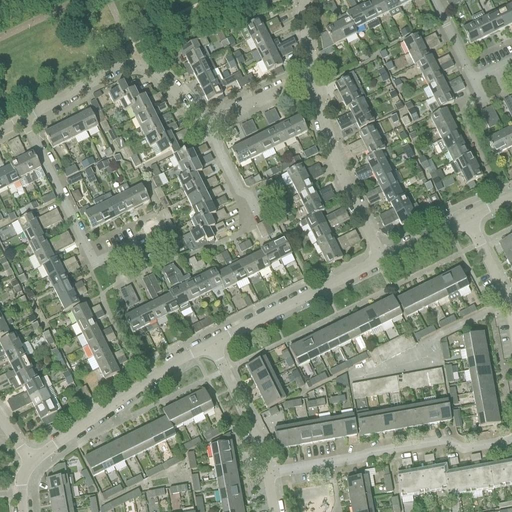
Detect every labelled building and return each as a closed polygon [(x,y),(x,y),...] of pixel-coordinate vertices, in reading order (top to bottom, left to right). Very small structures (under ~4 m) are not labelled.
[(353,12),(345,16),(347,20),(348,20),(353,31),(354,31),(365,26),(357,10),(352,0),(345,0),(346,1),(347,1),(351,9),(353,12)] [(376,0),(368,4),(376,20),(387,14),(380,0),(376,0)] [(380,0),(387,14),(398,9),(394,0),(380,0)] [(394,0),(398,9),(410,3),(408,0),(394,0)] [(451,0),(446,3),(449,8),(462,2),(461,0),(451,0)] [(332,2),(326,5),(337,25),(344,41),(356,35),(354,31),(353,31),(348,20),(347,20),(345,16),(339,19),(338,16),(339,16),(332,2)] [(357,10),(365,26),(368,32),(379,27),(376,20),(368,4),(357,10)] [(511,17),(507,8),(496,13),(504,29),(511,25),(511,17)] [(496,13),(485,19),(492,35),(504,29),(496,13)] [(276,19),(262,26),(259,21),(244,28),(250,40),(269,30),(279,25),(276,19)] [(485,19),(473,25),(481,41),(492,35),(485,19)] [(318,54),(321,60),(334,53),(331,48),(344,41),(337,25),(336,26),(325,31),(326,34),(320,37),(322,52),(318,54)] [(481,41),(473,25),(462,30),(469,46),(481,41)] [(244,42),(250,40),(244,28),(239,31),(244,42)] [(250,40),(256,51),(270,44),(267,38),(272,36),(269,30),(250,40)] [(215,34),(220,44),(226,41),(221,31),(215,34)] [(402,43),(408,55),(427,45),(425,40),(420,42),(417,36),(402,43)] [(183,66),(186,71),(205,62),(209,60),(203,49),(208,46),(204,38),(179,51),(183,59),(185,58),(188,64),(184,66),(183,66)] [(232,38),(226,41),(229,47),(235,44),(232,38)] [(270,44),(256,51),(261,62),(280,53),(296,45),(293,39),(288,42),(282,45),(280,47),(277,40),(270,44)] [(226,41),(220,44),(223,50),(226,48),(229,47),(226,41)] [(414,66),(416,65),(428,59),(428,58),(426,53),(430,51),(427,45),(408,55),(414,66)] [(379,55),(382,60),(387,57),(385,52),(379,55)] [(233,55),(236,61),(241,58),(238,53),(233,55)] [(280,53),(261,62),(267,74),(282,67),(279,60),(283,58),(280,53)] [(225,59),(227,65),(233,62),(230,57),(225,59)] [(416,65),(422,76),(440,67),(438,61),(433,64),(430,57),(428,58),(428,59),(416,65)] [(241,58),(236,61),(238,66),(244,64),(241,58)] [(422,76),(427,87),(442,80),(439,74),(454,67),(451,61),(440,67),(422,76)] [(193,75),(196,80),(210,73),(207,67),(205,62),(186,71),(188,77),(193,75)] [(233,62),(227,65),(230,70),(236,68),(233,62)] [(267,74),(261,62),(256,65),(262,76),(267,74)] [(385,66),(387,72),(393,69),(390,63),(385,66)] [(377,72),(380,78),(385,75),(382,69),(377,72)] [(194,88),(197,94),(220,82),(218,77),(213,79),(210,73),(196,80),(199,86),(194,88)] [(333,94),(335,100),(360,88),(352,73),(338,80),(340,84),(334,86),(337,92),(333,94)] [(235,81),(239,89),(245,87),(239,74),(233,76),(235,81)] [(220,82),(197,94),(200,99),(204,97),(207,103),(208,103),(222,96),(219,90),(223,88),(235,81),(233,76),(220,82)] [(244,79),(248,85),(253,83),(250,76),(244,79)] [(399,80),(393,83),(396,89),(401,86),(399,81),(399,80)] [(442,80),(427,87),(433,99),(452,89),(451,89),(451,87),(449,84),(444,86),(442,80)] [(119,102),(119,103),(124,101),(122,97),(134,91),(137,89),(134,82),(124,87),(122,83),(116,87),(118,90),(108,95),(113,105),(119,102)] [(463,84),(433,99),(435,104),(428,107),(431,114),(453,103),(450,97),(465,89),(463,84)] [(401,86),(396,89),(399,95),(404,92),(401,86)] [(346,109),(348,108),(362,101),(365,99),(360,88),(335,100),(338,105),(342,103),(346,109)] [(124,113),(130,110),(134,108),(132,103),(142,98),(139,92),(135,94),(134,91),(122,97),(124,101),(119,103),(124,113)] [(394,92),(388,95),(391,100),(397,98),(394,92)] [(222,96),(208,103),(210,106),(224,99),(222,96)] [(130,110),(135,120),(145,115),(143,111),(149,108),(153,106),(150,99),(146,101),(144,97),(142,98),(132,103),(134,108),(130,110)] [(511,117),(511,107),(507,98),(508,99),(502,101),(511,119),(511,117)] [(89,104),(95,115),(100,112),(95,101),(89,104)] [(336,121),(338,127),(368,112),(362,101),(348,108),(351,114),(336,121)] [(400,103),(394,106),(397,112),(403,109),(400,103)] [(410,103),(404,105),(407,112),(413,109),(410,103)] [(135,120),(140,130),(150,125),(148,121),(154,118),(158,116),(155,109),(151,111),(149,108),(143,111),(145,115),(135,120)] [(413,109),(407,112),(413,123),(418,120),(413,109)] [(430,118),(435,130),(451,122),(445,110),(430,118)] [(90,111),(78,117),(86,133),(97,127),(90,111)] [(100,112),(95,115),(98,121),(103,119),(104,119),(101,112),(100,112)] [(264,123),(273,122),(272,112),(263,113),(264,123)] [(368,112),(338,127),(341,132),(356,125),(359,131),(374,124),(368,112)] [(140,130),(144,139),(155,134),(153,130),(159,127),(169,122),(165,116),(156,121),(154,118),(148,121),(150,125),(140,130)] [(395,116),(390,119),(392,125),(398,122),(395,116)] [(78,117),(67,123),(75,139),(86,133),(78,117)] [(299,117),(287,123),(295,138),(307,133),(299,117)] [(401,120),(405,127),(410,124),(407,117),(401,120)] [(496,118),(491,120),(494,127),(499,125),(496,118)] [(494,127),(491,120),(485,123),(488,130),(494,127)] [(240,126),(246,139),(257,134),(251,121),(240,126)] [(105,122),(100,125),(103,131),(107,129),(108,128),(109,128),(105,122)] [(435,130),(441,141),(456,133),(451,122),(435,130)] [(67,123),(55,128),(63,144),(75,139),(67,123)] [(287,123),(276,128),(284,144),(295,138),(287,123)] [(150,148),(151,149),(159,144),(158,140),(169,135),(169,134),(177,130),(174,124),(160,131),(159,127),(153,130),(155,134),(144,139),(149,149),(150,148)] [(63,144),(55,128),(44,134),(52,150),(63,144)] [(276,128),(265,134),(273,150),(284,144),(276,128)] [(357,143),(359,149),(378,139),(373,128),(358,135),(361,141),(357,143)] [(511,135),(509,129),(498,135),(505,151),(511,147),(511,135)] [(111,131),(107,133),(111,140),(116,137),(113,130),(112,131),(111,131)] [(409,136),(411,141),(417,139),(414,133),(409,136)] [(441,155),(446,152),(462,145),(456,133),(441,141),(436,143),(441,155)] [(265,134),(253,140),(261,155),(273,150),(265,134)] [(407,139),(404,134),(398,136),(401,142),(407,139)] [(159,144),(151,149),(155,158),(160,156),(167,152),(168,152),(170,151),(172,154),(173,156),(179,153),(178,151),(176,148),(174,144),(178,142),(175,135),(171,137),(169,135),(158,140),(159,144)] [(505,151),(498,135),(486,140),(494,156),(505,151)] [(17,139),(12,141),(29,175),(33,183),(44,178),(32,153),(26,156),(17,139)] [(118,140),(115,142),(118,148),(123,146),(124,145),(120,139),(118,140)] [(366,152),(369,158),(380,153),(379,153),(384,150),(378,139),(359,149),(362,154),(366,152)] [(417,139),(411,141),(414,147),(419,144),(417,139)] [(253,140),(242,145),(250,161),(261,155),(253,140)] [(9,165),(10,167),(11,167),(17,181),(18,180),(19,183),(22,189),(33,183),(29,175),(12,141),(6,144),(15,162),(9,165)] [(250,161),(242,145),(231,151),(239,167),(250,161)] [(452,164),(454,163),(454,162),(467,156),(467,155),(462,145),(446,152),(452,164)] [(402,149),(405,155),(410,152),(407,146),(402,149)] [(125,149),(123,150),(126,157),(131,155),(131,154),(128,147),(128,148),(127,148),(125,149)] [(179,153),(173,156),(178,166),(188,161),(190,165),(196,162),(195,159),(198,157),(195,150),(191,152),(189,148),(179,153)] [(303,153),(306,160),(317,154),(314,148),(303,153)] [(103,153),(106,159),(112,156),(109,150),(103,153)] [(363,168),(366,173),(385,164),(380,153),(369,158),(365,160),(368,166),(363,168)] [(452,164),(449,166),(455,176),(460,174),(476,166),(470,154),(467,155),(467,156),(454,162),(454,163),(452,164)] [(118,156),(113,159),(116,164),(121,161),(118,156)] [(136,156),(130,158),(130,159),(135,168),(137,167),(140,166),(136,156)] [(297,157),(292,160),(295,166),(300,163),(297,157)] [(417,160),(420,165),(426,162),(423,157),(417,160)] [(178,166),(183,176),(187,174),(189,178),(201,172),(199,169),(206,165),(203,158),(196,162),(190,165),(188,161),(178,166)] [(0,159),(0,174),(7,188),(11,196),(16,193),(13,186),(19,183),(18,180),(17,181),(11,167),(10,167),(5,170),(0,159)] [(91,159),(86,161),(89,167),(94,164),(91,159)] [(295,166),(292,160),(286,163),(289,168),(295,166)] [(89,167),(86,161),(80,164),(83,170),(89,167)] [(107,161),(101,164),(104,170),(110,167),(107,161)] [(426,162),(420,165),(423,171),(428,168),(426,162)] [(104,170),(101,164),(96,167),(99,172),(104,170)] [(373,177),(376,183),(391,175),(385,164),(366,173),(369,179),(373,177)] [(63,172),(66,179),(78,173),(74,166),(63,172)] [(286,173),(292,185),(311,175),(308,170),(304,172),(301,166),(286,173)] [(476,166),(460,174),(465,185),(467,184),(472,182),(481,177),(476,166)] [(413,171),(416,177),(421,174),(418,168),(413,171)] [(157,169),(151,172),(154,178),(157,177),(160,175),(157,169)] [(275,169),(269,171),(272,177),(278,174),(275,169)] [(90,170),(84,173),(87,178),(93,175),(90,170)] [(272,177),(269,171),(264,174),(267,180),(272,177)] [(177,179),(182,189),(191,184),(194,188),(204,183),(200,185),(198,181),(202,179),(200,174),(201,173),(201,172),(189,178),(187,174),(183,176),(177,179)] [(79,175),(67,181),(66,182),(69,187),(82,181),(79,175)] [(292,185),(297,196),(312,189),(309,183),(313,181),(311,175),(292,185)] [(364,196),(367,201),(396,187),(391,175),(376,183),(379,188),(364,196)] [(154,178),(152,179),(156,188),(156,189),(159,188),(160,188),(162,187),(157,177),(154,178)] [(243,182),(245,187),(246,187),(249,188),(261,182),(258,177),(253,180),(252,178),(243,182)] [(266,183),(268,189),(274,186),(271,181),(266,183)] [(182,189),(187,199),(196,194),(198,198),(205,195),(203,191),(207,189),(204,183),(194,188),(191,184),(182,189)] [(426,185),(423,186),(426,192),(431,190),(432,190),(432,189),(429,183),(429,184),(426,185)] [(439,184),(434,186),(437,192),(442,189),(439,184)] [(115,191),(118,198),(126,213),(137,208),(129,192),(126,185),(115,191)] [(141,186),(129,192),(137,208),(149,202),(141,186)] [(387,206),(390,205),(389,204),(402,198),(401,198),(404,197),(404,196),(402,197),(396,187),(367,201),(369,207),(384,199),(387,206)] [(215,196),(224,194),(222,188),(213,190),(215,196)] [(297,196),(292,199),(295,204),(300,201),(303,208),(322,198),(319,193),(315,195),(312,189),(297,196)] [(161,191),(155,194),(159,201),(164,198),(161,191)] [(271,195),(274,201),(280,198),(277,192),(271,195)] [(187,199),(192,209),(201,204),(203,208),(210,205),(208,201),(212,199),(209,193),(205,195),(198,198),(196,194),(187,199)] [(47,197),(46,197),(49,203),(50,203),(53,201),(55,200),(52,194),(47,197)] [(110,194),(104,197),(115,219),(126,213),(118,198),(113,200),(110,194)] [(434,207),(436,212),(442,209),(435,195),(427,199),(432,208),(434,207)] [(93,203),(96,209),(104,225),(115,219),(104,197),(93,203)] [(388,212),(391,218),(410,208),(404,197),(401,198),(402,198),(389,204),(390,205),(392,210),(388,212)] [(303,208),(309,219),(319,214),(323,212),(320,206),(325,204),(322,198),(303,208)] [(166,201),(160,204),(164,210),(166,209),(169,208),(166,201)] [(35,203),(30,206),(32,210),(32,211),(38,208),(35,203)] [(191,222),(200,217),(203,221),(213,216),(215,215),(213,211),(217,209),(214,203),(210,205),(203,208),(201,204),(192,209),(197,219),(191,222)] [(277,206),(280,212),(285,209),(282,204),(277,206)] [(415,205),(410,208),(391,218),(393,223),(398,221),(401,227),(415,220),(421,217),(415,205)] [(25,208),(24,208),(27,213),(27,214),(32,211),(32,210),(30,206),(25,208)] [(104,225),(96,209),(90,212),(87,207),(78,211),(81,218),(85,216),(92,231),(104,225)] [(319,214),(309,219),(299,223),(302,229),(307,226),(310,232),(345,215),(345,216),(347,215),(346,214),(343,209),(322,220),(319,214)] [(168,212),(162,215),(165,221),(166,221),(166,222),(169,220),(171,219),(168,212)] [(17,223),(11,226),(17,237),(23,234),(48,221),(45,216),(35,221),(32,215),(23,220),(17,223)] [(23,234),(28,245),(43,238),(40,232),(44,230),(62,222),(61,221),(59,217),(60,216),(60,215),(58,216),(48,221),(23,234)] [(191,222),(196,231),(199,230),(202,234),(214,228),(214,227),(212,224),(216,222),(213,216),(203,221),(200,217),(191,222)] [(284,217),(278,220),(281,226),(287,223),(284,217)] [(310,232),(316,244),(330,237),(327,231),(338,225),(335,220),(310,232)] [(267,221),(261,224),(268,237),(273,234),(267,221)] [(196,231),(189,234),(190,236),(195,245),(197,250),(204,247),(208,246),(207,244),(213,241),(211,237),(215,235),(225,230),(225,229),(226,229),(226,228),(224,229),(222,223),(214,227),(214,228),(202,234),(199,230),(196,231)] [(170,224),(165,226),(168,232),(168,233),(171,231),(173,230),(170,224)] [(268,237),(261,224),(256,227),(262,240),(268,237)] [(287,236),(290,243),(295,240),(292,234),(287,236)] [(172,235),(167,237),(170,243),(170,244),(173,243),(176,241),(175,241),(172,235)] [(318,257),(321,255),(347,243),(344,237),(333,242),(330,237),(316,244),(312,246),(318,257)] [(28,245),(34,257),(59,244),(57,239),(50,242),(50,243),(46,244),(43,238),(28,245)] [(504,255),(505,255),(511,251),(511,238),(500,244),(500,245),(499,245),(500,245),(505,255),(504,255)] [(59,244),(34,257),(40,268),(54,261),(54,260),(52,255),(51,255),(73,244),(70,239),(59,244)] [(283,239),(272,245),(279,261),(291,255),(283,239)] [(248,241),(243,244),(246,251),(251,248),(248,241)] [(170,244),(168,245),(173,255),(175,254),(178,252),(173,243),(170,244)] [(347,243),(321,255),(327,267),(342,260),(338,253),(349,248),(347,243)] [(246,251),(243,244),(237,247),(241,254),(246,251)] [(260,251),(261,253),(268,267),(268,266),(279,261),(272,245),(260,251)] [(226,252),(215,258),(218,265),(223,262),(227,270),(235,286),(236,285),(238,291),(249,285),(246,280),(239,264),(238,262),(236,261),(231,263),(231,262),(229,262),(228,260),(229,259),(226,252)] [(261,253),(250,258),(258,274),(270,269),(268,266),(268,267),(261,253)] [(200,271),(196,264),(193,258),(188,261),(194,273),(200,271)] [(250,258),(239,264),(246,280),(258,274),(250,258)] [(42,267),(47,278),(66,269),(63,263),(59,265),(56,259),(54,260),(54,261),(40,268),(42,267)] [(202,261),(196,264),(200,271),(205,268),(202,261)] [(172,265),(169,266),(170,268),(188,304),(199,298),(191,282),(188,275),(182,278),(180,273),(173,267),(172,265)] [(171,292),(168,293),(169,296),(170,295),(177,309),(178,311),(180,315),(191,309),(188,304),(169,266),(162,270),(171,288),(171,292)] [(47,278),(53,289),(67,282),(64,276),(69,274),(66,269),(47,278)] [(448,274),(458,293),(460,298),(470,293),(467,288),(467,287),(468,287),(467,285),(459,269),(458,269),(457,269),(458,270),(448,274)] [(227,270),(216,275),(221,287),(224,291),(235,286),(227,270)] [(214,271),(203,276),(211,292),(221,287),(216,275),(214,271)] [(448,275),(438,279),(447,298),(457,293),(458,293),(448,274),(447,274),(448,275)] [(23,276),(18,279),(20,285),(26,282),(23,276)] [(203,276),(191,282),(199,298),(211,292),(203,276)] [(427,284),(437,303),(447,298),(438,279),(437,279),(437,280),(428,285),(427,284)] [(11,283),(10,284),(13,290),(13,289),(14,289),(18,287),(15,281),(11,283)] [(53,289),(58,301),(84,288),(81,282),(70,288),(67,282),(53,289)] [(417,289),(427,308),(436,303),(437,304),(437,303),(427,284),(427,285),(418,290),(417,289)] [(154,303),(147,307),(155,322),(166,317),(158,301),(156,295),(152,289),(151,286),(145,288),(151,301),(153,300),(154,303)] [(156,295),(161,292),(158,286),(152,289),(156,295)] [(13,289),(13,290),(16,295),(21,292),(18,287),(14,289),(13,289)] [(84,288),(58,301),(64,312),(79,305),(76,299),(86,293),(84,288)] [(407,294),(416,314),(417,313),(416,313),(426,308),(426,309),(427,308),(417,289),(417,290),(407,295),(407,294)] [(31,293),(26,295),(28,301),(34,299),(31,293)] [(169,296),(158,301),(166,317),(178,311),(177,309),(170,295),(169,296),(168,293),(168,294),(169,296)] [(416,314),(407,294),(406,294),(407,295),(398,299),(397,299),(397,300),(406,318),(406,319),(407,318),(416,313),(416,314)] [(135,297),(130,300),(133,306),(138,304),(135,297)] [(382,302),(381,302),(391,322),(391,321),(400,317),(401,317),(401,316),(392,298),(391,297),(391,298),(382,303),(382,302)] [(19,300),(19,301),(21,307),(22,306),(27,304),(24,298),(21,300),(19,300)] [(247,298),(243,300),(247,308),(251,306),(247,298)] [(133,306),(130,300),(124,302),(127,309),(133,306)] [(381,303),(372,308),(381,327),(381,326),(391,321),(391,322),(381,302),(381,303)] [(70,313),(76,324),(101,312),(99,306),(88,312),(85,305),(70,313)] [(473,306),(466,310),(469,315),(476,312),(473,306)] [(147,307),(136,312),(144,328),(155,322),(147,307)] [(361,312),(361,313),(370,332),(371,332),(371,331),(380,327),(381,327),(371,307),(371,308),(361,313),(361,312)] [(469,315),(466,310),(458,314),(461,319),(469,315)] [(76,324),(82,336),(96,328),(93,322),(104,317),(101,312),(76,324)] [(144,328),(136,312),(124,318),(132,334),(144,328)] [(351,318),(350,318),(360,337),(361,337),(360,336),(370,332),(361,313),(360,313),(361,313),(351,318)] [(0,324),(9,320),(6,314),(0,317),(0,324)] [(35,321),(32,315),(27,318),(30,323),(35,321)] [(453,316),(445,320),(448,326),(455,322),(453,316)] [(209,318),(201,323),(204,330),(208,328),(213,326),(213,325),(209,318)] [(341,323),(340,323),(350,342),(350,341),(360,337),(350,318),(341,323)] [(9,320),(0,324),(0,338),(8,334),(5,328),(12,325),(9,320)] [(448,326),(445,320),(438,324),(440,330),(448,326)] [(32,326),(31,326),(34,332),(39,329),(36,323),(32,326)] [(330,328),(339,347),(340,347),(349,342),(350,342),(340,323),(340,324),(330,328)] [(198,324),(191,327),(195,335),(202,331),(198,324)] [(432,326),(425,330),(428,336),(435,332),(432,326)] [(82,336),(87,347),(113,334),(110,329),(99,334),(96,328),(82,336)] [(320,333),(319,333),(329,352),(330,352),(329,352),(339,347),(339,348),(339,347),(330,328),(329,328),(330,329),(320,334),(320,333)] [(428,336),(425,330),(417,334),(420,340),(428,336)] [(44,335),(43,335),(48,346),(49,346),(53,344),(48,333),(46,334),(44,335)] [(310,338),(309,338),(309,339),(318,357),(319,358),(320,357),(319,357),(329,352),(329,353),(329,352),(319,333),(319,334),(310,338)] [(409,333),(404,335),(411,349),(416,346),(409,333)] [(464,349),(485,345),(483,334),(482,334),(482,333),(462,337),(462,338),(464,349)] [(88,361),(93,358),(108,351),(105,345),(115,340),(113,334),(87,347),(82,350),(88,361)] [(0,356),(20,346),(14,335),(7,338),(0,341),(0,346),(1,349),(0,349),(0,356)] [(404,335),(399,338),(406,351),(411,349),(404,335)] [(399,338),(394,340),(401,354),(406,351),(399,338)] [(299,343),(299,344),(308,362),(309,363),(309,362),(318,357),(309,339),(300,344),(300,343),(299,343)] [(394,340),(389,343),(395,356),(401,354),(394,340)] [(389,343),(384,345),(390,359),(395,356),(389,343)] [(308,362),(299,344),(290,349),(289,348),(289,349),(298,367),(298,368),(299,367),(308,362)] [(384,345),(378,348),(385,362),(390,359),(384,345)] [(466,360),(487,356),(485,346),(485,345),(464,349),(466,360)] [(0,363),(7,360),(10,366),(26,358),(20,346),(0,356),(0,363)] [(378,348),(373,350),(380,364),(385,362),(378,348)] [(56,349),(51,352),(53,357),(59,355),(56,349)] [(380,364),(373,350),(368,353),(375,367),(380,364)] [(93,358),(99,369),(124,357),(121,351),(110,357),(108,351),(93,358)] [(156,365),(164,361),(160,351),(152,354),(156,365)] [(286,351),(280,354),(284,361),(290,358),(286,351)] [(365,353),(357,357),(360,363),(368,359),(365,353)] [(59,355),(53,357),(56,363),(62,360),(59,355)] [(468,371),(489,368),(489,367),(487,357),(487,356),(466,360),(466,361),(467,360),(468,371)] [(124,357),(99,369),(104,381),(119,374),(116,368),(127,362),(124,357)] [(360,363),(357,357),(350,361),(353,367),(360,363)] [(0,384),(3,384),(31,369),(26,358),(10,366),(13,372),(10,373),(8,373),(7,375),(6,374),(0,377),(0,384)] [(250,378),(270,368),(269,368),(264,359),(265,359),(264,358),(264,359),(264,358),(245,367),(246,368),(245,368),(245,369),(246,368),(251,377),(250,378)] [(294,366),(290,358),(284,361),(288,369),(294,366)] [(344,364),(336,367),(339,373),(347,369),(344,364)] [(34,374),(36,374),(39,371),(37,366),(31,369),(3,384),(4,386),(12,384),(15,390),(14,391),(21,388),(21,389),(24,388),(24,387),(37,381),(37,380),(34,374)] [(339,373),(336,367),(329,371),(332,377),(339,373)] [(255,388),(274,379),(275,379),(275,378),(274,379),(269,369),(270,369),(270,368),(250,378),(251,378),(256,388),(255,388)] [(470,383),(491,379),(491,378),(489,368),(468,371),(468,372),(469,372),(470,382),(470,383)] [(441,369),(435,370),(438,385),(444,384),(441,369)] [(435,370),(430,371),(432,386),(438,385),(435,370)] [(289,374),(293,382),(299,379),(295,371),(289,374)] [(430,371),(424,372),(427,387),(432,386),(430,371)] [(62,374),(65,381),(71,378),(67,372),(62,374)] [(424,372),(418,373),(421,388),(427,387),(424,372)] [(418,373),(413,374),(416,389),(421,388),(418,373)] [(323,374),(316,377),(319,383),(326,380),(323,374)] [(413,374),(407,375),(410,390),(416,389),(413,374)] [(347,386),(345,375),(335,380),(336,388),(347,386)] [(407,375),(402,376),(404,391),(410,390),(407,375)] [(402,376),(396,377),(399,392),(404,391),(402,376)] [(319,383),(316,377),(308,381),(311,387),(319,383)] [(396,377),(390,378),(393,393),(399,392),(396,377)] [(71,378),(65,381),(68,386),(74,383),(71,378)] [(390,378),(385,379),(387,394),(393,393),(390,378)] [(6,403),(9,408),(45,391),(39,379),(37,380),(37,381),(24,387),(24,388),(26,393),(6,403)] [(260,398),(279,389),(274,379),(255,388),(255,389),(256,388),(261,398),(260,398)] [(299,379),(293,382),(297,389),(303,386),(299,379)] [(385,379),(379,380),(382,395),(387,394),(385,379)] [(472,394),(493,390),(491,379),(492,379),(491,379),(470,383),(471,383),(473,393),(472,394)] [(379,380),(374,381),(376,396),(382,395),(379,380)] [(374,381),(368,382),(371,397),(376,396),(374,381)] [(368,382),(362,383),(365,398),(371,397),(368,382)] [(362,383),(357,384),(359,399),(365,398),(362,383)] [(359,399),(357,384),(351,385),(354,400),(359,399)] [(85,387),(80,390),(85,401),(90,398),(85,387)] [(85,401),(80,390),(79,388),(73,391),(80,403),(85,401)] [(279,389),(260,398),(260,399),(261,398),(266,408),(265,408),(266,409),(266,408),(266,409),(285,400),(284,399),(285,399),(285,398),(284,399),(279,389),(280,389),(279,389)] [(474,405),(496,401),(495,401),(493,390),(494,390),(493,390),(472,394),(473,394),(475,405),(474,405)] [(45,391),(9,408),(12,414),(32,404),(35,410),(50,402),(45,391)] [(193,396),(203,415),(212,410),(212,411),(213,410),(213,409),(204,391),(203,391),(203,392),(194,396),(193,396)] [(183,401),(192,420),(202,415),(202,416),(203,415),(193,396),(193,397),(184,401),(183,401)] [(50,402),(35,410),(44,428),(62,419),(59,412),(61,411),(55,399),(50,402)] [(173,406),(182,426),(183,426),(182,425),(192,420),(192,421),(193,421),(192,420),(183,401),(182,401),(183,402),(173,407),(173,406)] [(436,403),(435,403),(439,424),(440,424),(449,422),(450,422),(451,422),(447,401),(446,401),(446,402),(436,403)] [(477,416),(476,416),(498,412),(497,412),(495,402),(496,401),(474,405),(475,405),(477,416)] [(425,405),(424,405),(428,426),(439,424),(435,403),(435,404),(425,405)] [(413,407),(417,428),(428,426),(424,405),(424,406),(413,407)] [(163,412),(162,412),(166,419),(172,430),(182,425),(182,426),(173,406),(172,406),(173,407),(163,412),(163,411),(162,411),(163,412)] [(402,409),(405,430),(406,430),(416,428),(417,428),(413,407),(412,407),(413,408),(402,410),(402,409)] [(275,408),(268,412),(268,413),(270,416),(271,417),(278,414),(275,408)] [(391,411),(390,411),(394,432),(395,432),(394,432),(405,430),(402,409),(401,409),(401,410),(391,411)] [(379,413),(383,434),(394,432),(390,411),(390,412),(380,414),(379,413)] [(372,436),(368,415),(367,412),(356,414),(360,438),(361,438),(371,436),(372,436)] [(498,412),(476,416),(476,417),(477,417),(479,427),(478,427),(478,428),(479,427),(479,428),(499,424),(500,424),(499,423),(497,413),(498,413),(498,412)] [(368,415),(372,436),(382,434),(382,435),(383,434),(379,413),(379,414),(368,415)] [(341,417),(345,439),(345,438),(355,436),(356,437),(356,436),(357,436),(353,416),(352,415),(352,416),(341,418),(341,417)] [(330,419),(334,441),(334,440),(344,438),(344,439),(345,439),(341,417),(341,418),(331,420),(330,419)] [(166,419),(156,424),(165,442),(174,437),(175,438),(172,430),(166,419)] [(319,421),(323,443),(323,442),(333,440),(333,441),(334,441),(330,419),(330,420),(319,422),(319,421)] [(308,423),(307,424),(311,445),(312,445),(312,444),(322,443),(323,443),(319,421),(318,422),(308,424),(308,423)] [(147,428),(145,429),(154,447),(155,447),(164,442),(164,443),(165,443),(165,442),(156,424),(155,423),(155,424),(147,428)] [(297,426),(296,426),(300,447),(300,446),(311,445),(307,424),(297,426)] [(285,428),(289,449),(289,448),(300,446),(300,447),(296,426),(286,428),(285,428)] [(137,433),(135,434),(145,453),(144,452),(154,447),(154,448),(155,448),(154,447),(145,429),(145,428),(145,429),(137,433)] [(219,428),(211,432),(214,438),(221,434),(219,428)] [(289,449),(285,428),(274,430),(273,430),(277,451),(278,451),(278,450),(288,449),(289,449)] [(214,438),(211,432),(204,436),(206,442),(214,438)] [(125,438),(125,439),(134,458),(135,458),(134,457),(144,453),(145,453),(135,433),(134,434),(135,434),(125,439),(125,438)] [(210,444),(209,444),(211,444),(211,446),(210,447),(210,448),(212,458),(233,454),(231,444),(231,443),(230,443),(229,435),(230,434),(229,434),(209,444),(210,444)] [(114,444),(124,463),(124,462),(134,458),(125,439),(124,439),(115,444),(114,444)] [(198,439),(191,442),(194,448),(201,445),(198,439)] [(194,448),(191,442),(183,446),(186,452),(194,448)] [(105,448),(104,449),(113,468),(114,468),(114,467),(123,463),(124,463),(114,444),(105,449),(105,448)] [(94,454),(103,473),(104,473),(106,472),(107,475),(115,471),(114,468),(113,468),(104,449),(94,454)] [(84,459),(83,460),(88,469),(93,478),(93,479),(94,478),(102,473),(103,473),(94,454),(93,454),(94,455),(84,459),(83,459),(84,459)] [(233,455),(233,454),(212,458),(214,469),(235,466),(235,465),(233,455)] [(397,478),(396,478),(398,489),(400,500),(401,500),(402,504),(413,502),(412,498),(413,498),(413,497),(423,495),(423,496),(424,496),(424,495),(434,493),(434,494),(435,494),(435,493),(446,491),(447,499),(448,499),(448,498),(458,496),(459,497),(459,496),(470,494),(470,495),(471,495),(471,499),(482,497),(481,493),(482,493),(482,492),(492,490),(492,491),(493,491),(493,490),(504,488),(504,489),(505,489),(504,488),(511,486),(511,462),(488,467),(489,470),(480,472),(478,462),(480,461),(479,456),(479,455),(470,457),(470,458),(471,463),(473,463),(475,473),(467,474),(466,474),(466,475),(458,476),(456,466),(458,465),(457,460),(457,459),(448,461),(448,462),(449,467),(451,467),(453,477),(444,479),(442,470),(442,471),(433,472),(432,462),(434,462),(432,456),(423,457),(425,464),(427,463),(428,473),(420,475),(420,474),(419,474),(419,475),(411,476),(409,467),(411,466),(410,460),(401,461),(402,468),(404,467),(406,477),(397,479),(397,478)] [(180,456),(173,459),(176,465),(183,461),(180,456)] [(166,463),(165,463),(168,468),(169,468),(176,465),(173,459),(166,463)] [(53,479),(45,481),(46,481),(48,492),(68,488),(67,478),(66,477),(64,465),(57,466),(51,470),(53,479)] [(160,466),(153,470),(156,475),(163,471),(160,466)] [(235,466),(214,469),(214,470),(216,480),(216,481),(237,477),(235,466)] [(153,470),(145,473),(148,479),(149,478),(156,475),(153,470)] [(80,474),(84,481),(89,478),(86,471),(80,474)] [(140,476),(132,480),(135,485),(142,481),(140,476)] [(237,477),(216,481),(217,481),(218,491),(218,492),(239,488),(237,477)] [(347,492),(368,489),(368,488),(366,478),(367,478),(366,477),(345,481),(346,481),(345,481),(345,482),(346,482),(347,492)] [(89,478),(84,481),(87,489),(90,488),(91,487),(93,486),(89,478)] [(132,480),(125,483),(128,489),(135,485),(132,480)] [(119,486),(112,490),(114,495),(122,491),(119,486)] [(48,492),(47,492),(47,493),(48,493),(50,503),(70,500),(74,499),(72,488),(68,488),(48,492)] [(239,488),(218,492),(219,492),(221,503),(220,503),(241,499),(239,488),(240,488),(239,488)] [(349,503),(349,504),(370,500),(370,499),(368,489),(347,492),(347,493),(348,493),(349,503)] [(112,490),(104,494),(107,499),(114,495),(112,490)] [(138,490),(131,494),(133,499),(140,496),(138,491),(138,490)] [(131,494),(123,498),(126,503),(133,499),(131,494)] [(390,499),(391,508),(398,506),(396,497),(390,499)] [(241,499),(220,503),(221,503),(222,511),(235,511),(244,511),(243,510),(241,500),(242,500),(241,499)] [(50,504),(51,511),(66,511),(72,511),(72,510),(72,511),(70,500),(50,503),(49,503),(49,504),(50,504)] [(117,500),(110,504),(111,505),(113,510),(120,506),(118,501),(117,500)] [(365,511),(372,511),(372,510),(370,500),(371,500),(370,500),(349,504),(350,504),(351,511),(365,511)]
